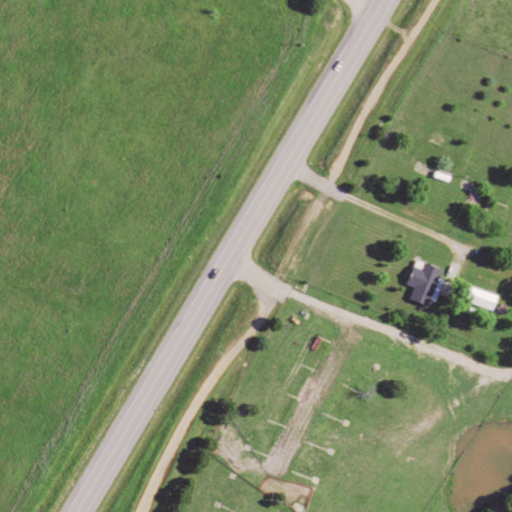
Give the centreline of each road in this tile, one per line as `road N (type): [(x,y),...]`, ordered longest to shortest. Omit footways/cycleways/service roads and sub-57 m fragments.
road 1 (residential): [(147,511),(438,0)]
road 2 (primary): [(203,302),(386,0)]
road 3 (primary): [(75,511),(203,302)]
